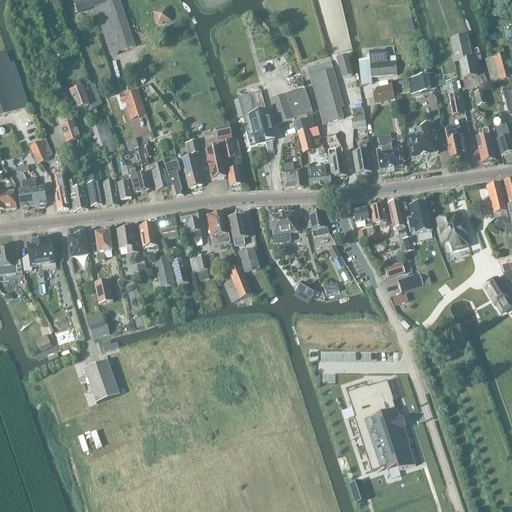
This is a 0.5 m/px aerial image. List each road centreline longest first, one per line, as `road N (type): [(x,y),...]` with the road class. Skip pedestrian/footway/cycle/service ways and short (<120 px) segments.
road 1 (tertiary): [(0,230),(339,195)]
road 2 (unclassified): [(459,511),(402,337),(342,222),(339,195)]
road 3 (track): [(213,202),(194,132),(128,54)]
road 4 (tertiary): [(339,195),(511,172)]
